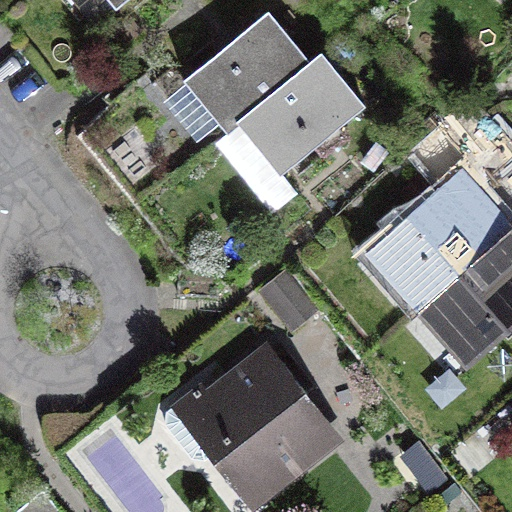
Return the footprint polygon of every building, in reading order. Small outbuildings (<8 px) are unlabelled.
[(75,0),(18,0),(7,9),(65,80),(110,43),(75,0)] [(100,0),(114,17),(135,0),(100,0)] [(269,16),(183,83),(222,132),(237,120),(308,65),(269,16)] [(279,173),(360,109),(319,57),(308,65),(237,120),(279,173)] [(415,146),(447,184),(375,246),(424,302),(511,225),(476,184),(511,153),(511,145),(471,98),(415,146)] [(511,326),(511,225),(424,302),(473,360),(511,326)] [(283,272),(260,290),(284,319),(307,301),(283,272)] [(267,348),(175,413),(205,455),(218,446),(251,491),(330,435),(267,348)] [(59,511),(41,489),(15,510),(16,511),(59,511)]
